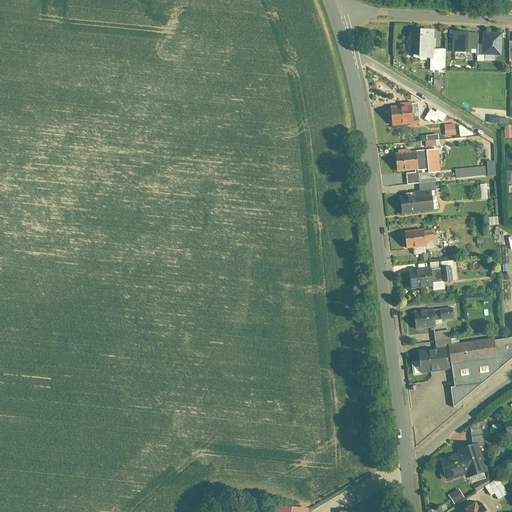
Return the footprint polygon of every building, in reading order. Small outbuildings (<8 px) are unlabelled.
[(476,27),(453,27),(453,50),(476,50),(476,27)] [(503,52),(503,31),(482,31),(483,53),(503,52)] [(406,33),(406,59),(423,59),(423,33),(406,33)] [(431,74),(442,74),(442,50),(430,50),(431,74)] [(384,104),(387,125),(420,120),(417,99),(384,104)] [(393,151),(394,170),(414,169),(414,165),(423,164),(424,170),(432,170),(430,148),(393,151)] [(396,193),(399,214),(436,209),(432,181),(417,183),(418,191),(396,193)] [(402,230),(404,246),(420,245),(430,244),(429,237),(432,237),(432,227),(402,230)] [(409,268),(410,285),(453,283),(451,259),(433,260),(433,267),(409,268)] [(412,309),(414,328),(432,326),(431,319),(451,317),(450,310),(433,311),(432,307),(412,309)] [(448,364),(453,399),(511,347),(511,328),(492,333),(445,339),(445,340),(448,364)] [(414,344),(417,368),(448,364),(445,340),(414,344)] [(511,407),(498,413),(508,437),(511,434),(511,407)] [(469,476),(484,471),(476,446),(461,451),(462,453),(441,461),(443,469),(441,470),(440,473),(442,479),(445,481),(468,473),(469,476)] [(487,485),(492,494),(504,487),(495,472),(479,481),(483,488),(487,485)] [(459,497),(463,504),(459,506),(462,511),(489,511),(480,493),(475,496),(472,490),(459,497)] [(306,511),(308,500),(273,496),(271,511),(306,511)]
